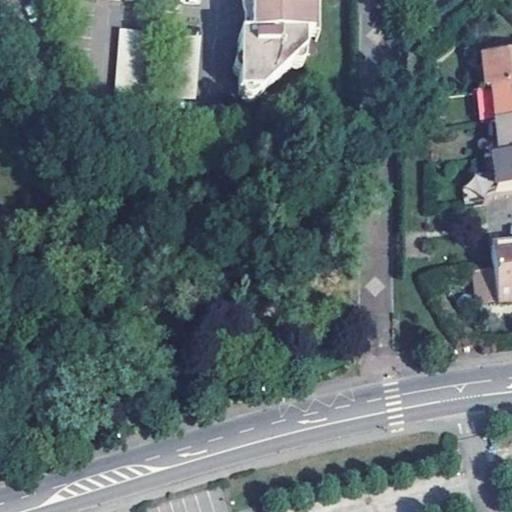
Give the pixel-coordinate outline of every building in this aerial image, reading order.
[(309,42),(313,42),(313,0),(251,0),(252,34),(252,43),(243,43),(243,100),(265,101),(308,59),(309,42)] [(243,0),(243,43),(252,43),(252,34),(251,0),(243,0)] [(313,0),(313,42),(322,42),(322,0),(313,0)] [(114,96),(136,97),(141,35),(119,34),(114,96)] [(172,101),(195,102),(199,40),(177,38),(172,101)] [(511,58),(483,62),(487,95),(493,94),(511,92),(511,58)] [(511,92),(493,94),(496,127),(511,125),(511,92)] [(496,127),(493,94),(487,95),(477,96),(480,129),(496,127)] [(511,125),(496,127),(499,160),(511,158),(511,125)] [(492,161),(495,193),(511,190),(511,158),(499,160),(492,161)] [(465,198),(495,194),(493,176),(463,180),(465,198)] [(0,233),(10,230),(0,207),(0,233)] [(494,254),(497,277),(499,303),(511,301),(511,251),(510,252),(494,254)] [(480,305),(499,303),(497,277),(477,278),(480,305)]
